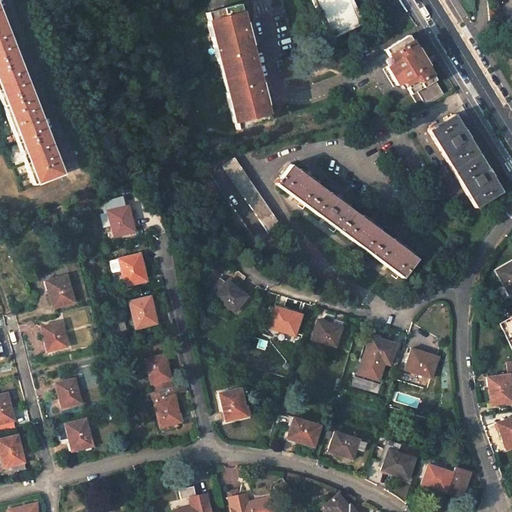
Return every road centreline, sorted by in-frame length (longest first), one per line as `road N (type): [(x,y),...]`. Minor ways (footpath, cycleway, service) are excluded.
road 1 (trunk): [(341,511),(82,378),(0,320)]
road 2 (residential): [(215,244),(270,281),(379,319),(399,317),(438,285),(465,287)]
road 3 (residential): [(465,287),(466,410),(501,511)]
road 4 (residential): [(162,236),(210,454)]
road 5 (trunk): [(0,399),(83,464),(178,511)]
road 6 (residential): [(210,454),(311,469),(396,511)]
road 7 (residential): [(10,313),(51,481)]
road 8 (residential): [(51,481),(210,454)]
road 9 (tertiary): [(511,135),(428,0)]
